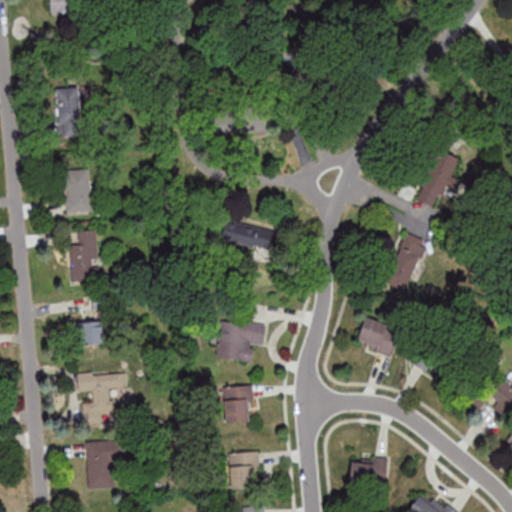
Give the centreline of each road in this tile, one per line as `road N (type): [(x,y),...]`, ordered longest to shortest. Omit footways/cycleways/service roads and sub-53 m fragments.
road 1 (residential): [(313,511),(307,358),(331,256),(324,180),(364,153),(480,0)]
road 2 (residential): [(43,511),(0,5)]
road 3 (residential): [(308,406),(356,401),(410,417),(511,504)]
road 4 (residential): [(175,0),(195,148),(207,166),(227,174)]
